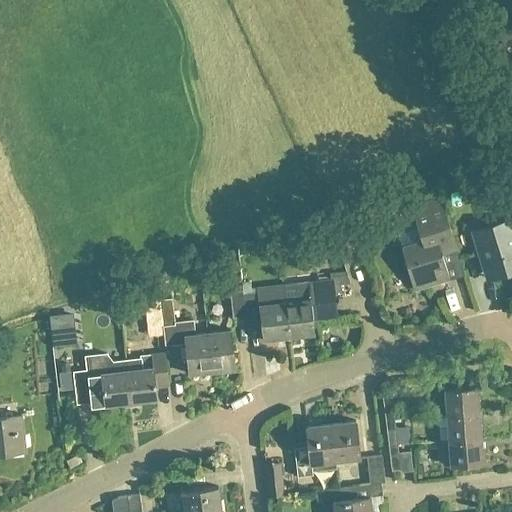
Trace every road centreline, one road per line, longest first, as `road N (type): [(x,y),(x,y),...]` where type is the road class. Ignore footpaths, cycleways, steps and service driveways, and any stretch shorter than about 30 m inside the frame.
road 1 (residential): [(40,511),(242,413)]
road 2 (residential): [(242,413),(381,362)]
road 3 (residential): [(381,362),(511,327)]
road 4 (residential): [(511,481),(400,495),(393,511)]
road 5 (residential): [(381,362),(347,238)]
